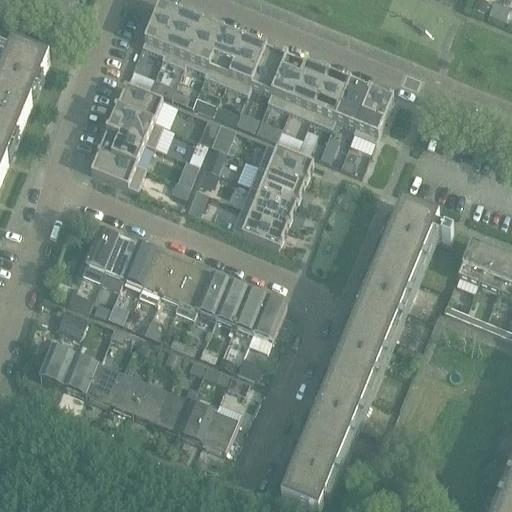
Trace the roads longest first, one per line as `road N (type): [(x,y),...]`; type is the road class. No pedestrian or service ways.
road 1 (residential): [(53,186),(315,294),(319,322),(242,511)]
road 2 (residential): [(204,0),(511,126)]
road 3 (residential): [(235,511),(0,415)]
road 4 (residential): [(53,186),(111,0)]
road 5 (residential): [(0,352),(53,186)]
